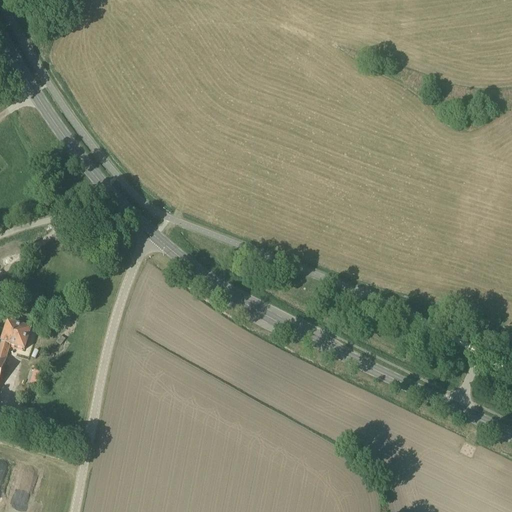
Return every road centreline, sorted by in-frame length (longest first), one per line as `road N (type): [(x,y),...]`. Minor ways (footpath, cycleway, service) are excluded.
road 1 (secondary): [(455,409),(230,295),(154,235)]
road 2 (unclassified): [(74,511),(105,349),(141,247),(154,235)]
road 3 (secondary): [(154,235),(104,189),(0,38)]
road 4 (unknown): [(112,196),(0,238)]
